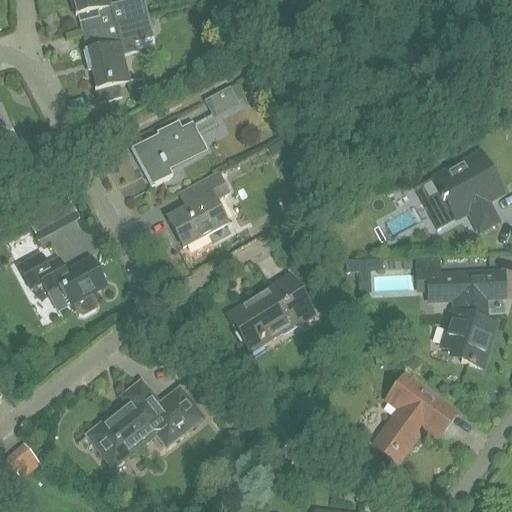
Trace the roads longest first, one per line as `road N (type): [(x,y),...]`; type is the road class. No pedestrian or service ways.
road 1 (residential): [(145,296),(25,50)]
road 2 (residential): [(0,431),(124,333),(145,296)]
road 3 (residential): [(145,296),(175,292),(275,236)]
